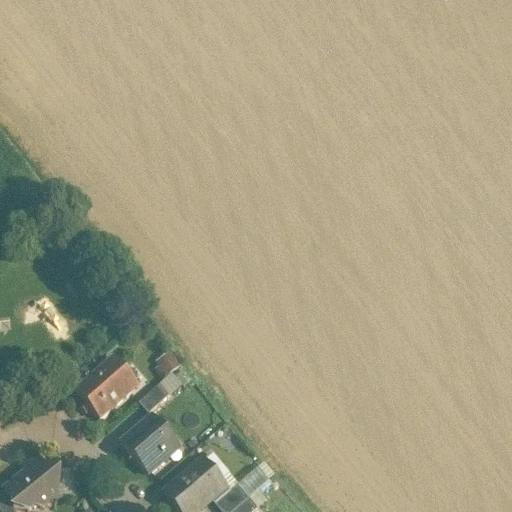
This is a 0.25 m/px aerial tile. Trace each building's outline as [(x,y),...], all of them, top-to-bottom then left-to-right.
[(169,353),(151,366),(161,379),(179,367),(169,353)] [(74,395),(83,406),(79,410),(86,418),(90,414),(99,424),(131,396),(121,385),(127,379),(113,362),(92,379),(74,395)] [(84,370),(66,386),(74,395),(92,379),(84,370)] [(159,389),(138,407),(147,418),(169,400),(159,389)] [(174,447),(151,420),(121,447),(148,478),(165,463),(161,459),(174,447)] [(210,457),(163,496),(176,511),(201,511),(211,504),(214,508),(236,488),(210,457)] [(26,466),(25,476),(4,493),(13,505),(12,511),(30,511),(33,509),(42,510),(46,506),(47,502),(55,502),(57,482),(48,481),(49,468),(26,466)] [(257,471),(237,489),(248,502),(269,484),(257,471)] [(236,488),(214,508),(217,511),(236,511),(248,502),(237,489),(236,488)] [(12,511),(13,505),(4,493),(0,496),(0,511),(12,511)] [(236,511),(256,511),(248,502),(236,511)]
